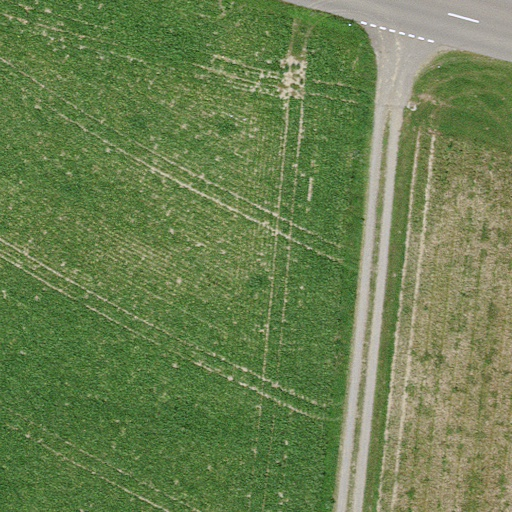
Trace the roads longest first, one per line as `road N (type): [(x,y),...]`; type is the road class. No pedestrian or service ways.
road 1 (track): [(355,511),(411,6)]
road 2 (tertiary): [(386,0),(511,33)]
